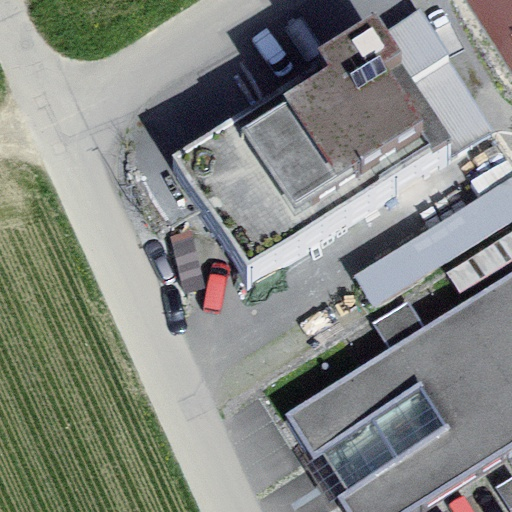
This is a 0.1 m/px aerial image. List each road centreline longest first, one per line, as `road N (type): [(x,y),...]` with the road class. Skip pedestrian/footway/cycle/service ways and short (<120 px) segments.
road 1 (unclassified): [(245,511),(50,119)]
road 2 (unclassified): [(238,0),(50,119)]
road 3 (unclassified): [(50,119),(0,7)]
